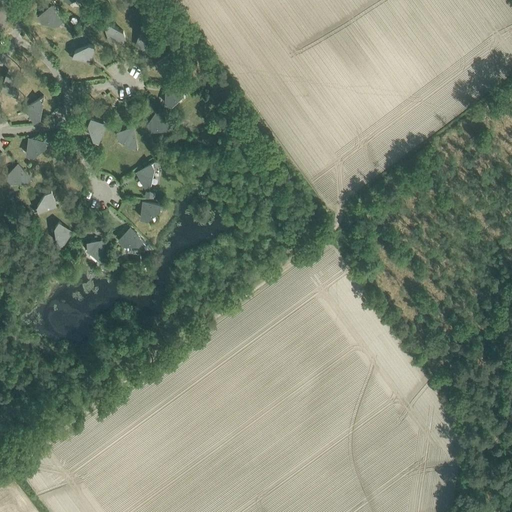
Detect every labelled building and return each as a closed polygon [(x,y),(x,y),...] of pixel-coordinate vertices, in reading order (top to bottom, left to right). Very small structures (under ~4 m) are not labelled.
[(0,25),(3,27),(9,12),(4,10),(3,8),(0,6),(0,25)] [(42,20),(58,23),(62,19),(53,7),(48,10),(46,10),(39,15),(42,20)] [(105,24),(109,39),(115,37),(117,39),(125,36),(123,30),(110,23),(105,24)] [(146,30),(142,28),(137,43),(142,44),(143,47),(151,50),(153,43),(146,30)] [(73,55),(88,60),(90,55),(92,54),(95,46),(89,44),(75,50),(73,55)] [(164,76),(170,73),(173,58),(170,53),(157,62),(160,66),(160,69),(164,76)] [(7,73),(2,88),(8,90),(9,92),(17,95),(19,89),(12,75),(7,73)] [(172,103),(183,93),(188,93),(188,88),(168,87),(168,92),(166,94),(166,103),(172,103)] [(43,102),(40,98),(27,106),(30,111),(30,113),(35,120),(40,117),(43,102)] [(167,127),(170,123),(158,113),(155,118),(152,118),(146,124),(151,128),(167,127)] [(99,121),(91,118),(88,124),(94,138),(98,140),(105,126),(100,124),(99,121)] [(132,145),(137,144),(133,129),(128,130),(126,129),(117,130),(119,137),(132,145)] [(27,153),(33,154),(46,145),(46,140),(31,138),(30,143),(28,145),(27,153)] [(145,185),(151,181),(154,166),(152,162),(139,170),(142,175),(141,178),(145,185)] [(26,180),(30,176),(20,165),(16,169),(13,169),(7,175),(11,179),(26,180)] [(45,192),(37,205),(39,210),(54,206),(52,201),(54,198),(52,190),(45,192)] [(141,217),(148,218),(160,208),(161,203),(145,201),(145,207),(142,208),(141,217)] [(59,221),(55,226),(57,241),(61,245),(71,232),(66,229),(66,226),(59,221)] [(119,238),(124,243),(139,243),(143,239),(132,228),(128,232),(125,232),(119,238)] [(100,257),(105,257),(104,242),(98,242),(96,240),(88,241),(88,248),(100,257)] [(55,257),(58,260),(68,248),(64,246),(55,257)]
